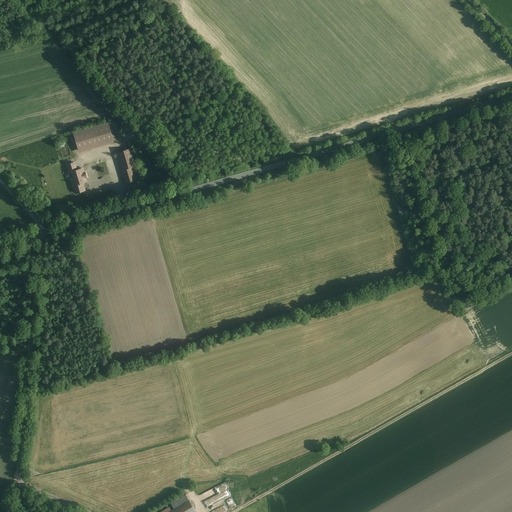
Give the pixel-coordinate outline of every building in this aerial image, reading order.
[(110,123),(76,133),(81,152),(116,142),(110,123)] [(137,127),(143,134),(146,131),(140,124),(137,127)] [(133,147),(118,151),(128,184),(138,181),(134,167),(138,166),(133,147)] [(82,183),(89,181),(85,167),(79,169),(77,161),(69,163),(72,172),(74,171),(78,183),(75,184),(78,193),(85,191),(82,183)] [(226,483),(199,494),(202,501),(218,495),(220,499),(231,494),(226,483)] [(0,491),(0,493),(1,496),(11,490),(8,486),(0,491)] [(170,503),(174,508),(188,500),(185,494),(170,503)] [(170,511),(167,511),(193,511),(195,511),(188,500),(174,508),(170,511)]
